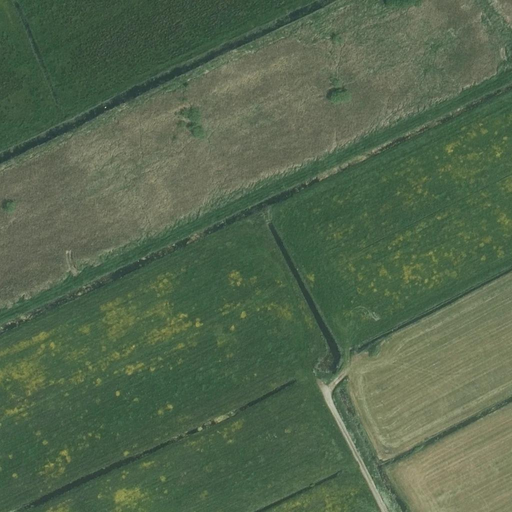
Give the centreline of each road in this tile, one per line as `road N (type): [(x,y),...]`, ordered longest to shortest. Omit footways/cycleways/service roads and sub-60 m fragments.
road 1 (track): [(487,0),(511,40),(511,75),(0,314)]
road 2 (track): [(448,291),(345,343),(348,366),(328,393),(385,511)]
